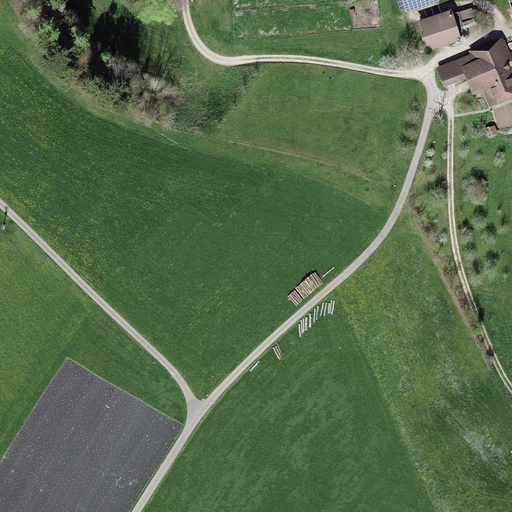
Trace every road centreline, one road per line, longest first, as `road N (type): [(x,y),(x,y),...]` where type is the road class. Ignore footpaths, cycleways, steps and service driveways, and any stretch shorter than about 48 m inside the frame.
road 1 (unclassified): [(136,511),(190,425),(187,391),(0,203)]
road 2 (track): [(432,95),(449,110),(463,282),(511,389)]
road 3 (track): [(430,77),(284,56),(216,59),(194,36),(184,0)]
